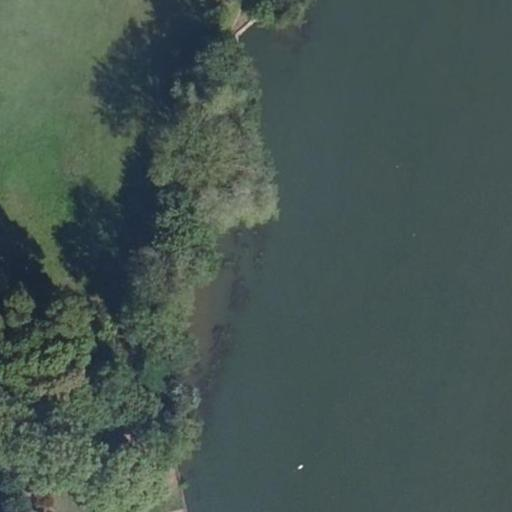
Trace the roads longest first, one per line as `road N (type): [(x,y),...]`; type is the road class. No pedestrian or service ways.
road 1 (track): [(0,429),(158,478),(174,511)]
road 2 (track): [(0,299),(30,328),(74,348),(109,351)]
